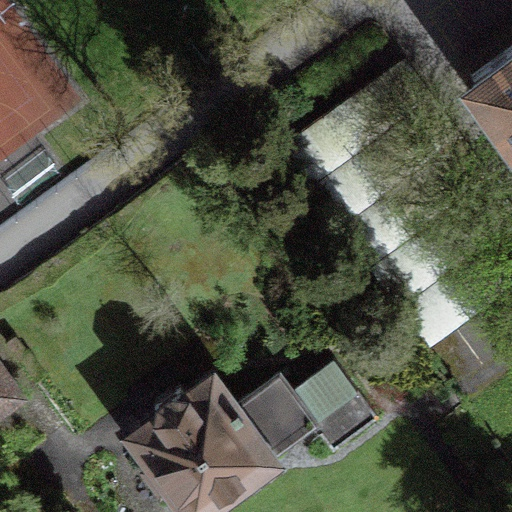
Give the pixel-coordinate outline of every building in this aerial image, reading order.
[(511,46),(473,75),(511,127),(511,46)] [(511,285),(511,201),(404,53),(282,141),(429,345),(511,285)] [(212,150),(223,169),(259,147),(248,129),(212,150)] [(163,412),(139,430),(194,507),(268,454),(268,455),(317,418),(317,417),(358,387),(334,355),(293,385),(281,368),(232,404),(212,376),(188,394),(181,384),(155,402),(163,412)] [(0,405),(17,394),(0,371),(0,405)]
